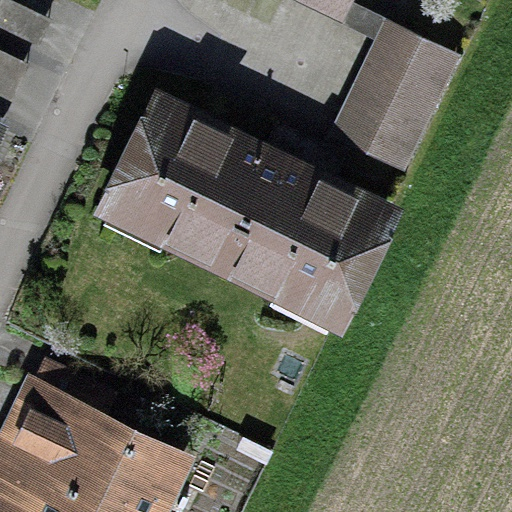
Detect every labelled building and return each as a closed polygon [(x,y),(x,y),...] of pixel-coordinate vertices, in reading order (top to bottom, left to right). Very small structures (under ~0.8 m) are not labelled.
[(454,50),(401,27),(389,57),(442,81),(454,50)] [(0,93),(17,55),(0,47),(0,93)] [(429,106),(442,81),(389,57),(377,82),(429,106)] [(417,131),(429,106),(377,82),(365,106),(417,131)] [(170,92),(106,230),(346,340),(410,203),(170,92)] [(403,161),(417,131),(365,106),(351,135),(403,161)] [(170,511),(191,469),(32,395),(0,463),(0,511),(170,511)]
